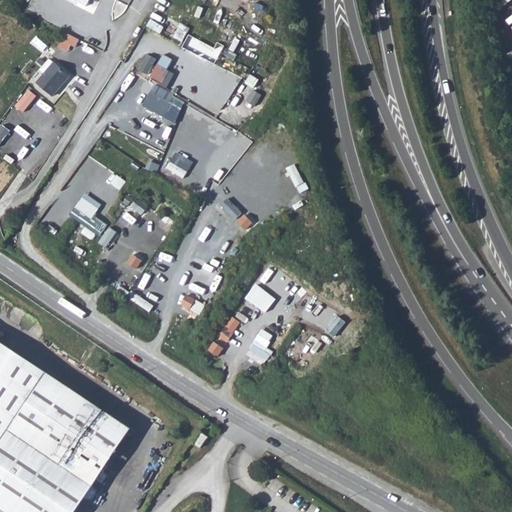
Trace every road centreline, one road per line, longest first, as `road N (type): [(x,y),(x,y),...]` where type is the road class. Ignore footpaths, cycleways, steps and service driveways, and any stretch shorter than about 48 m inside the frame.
road 1 (trunk): [(329,0),(336,89),(377,230),(446,359),(511,437)]
road 2 (tertiary): [(409,511),(197,393),(0,259)]
road 3 (trunk): [(511,272),(455,143),(427,0)]
road 4 (trunk): [(350,0),(368,75),(422,180)]
road 5 (trunk): [(380,0),(422,180)]
road 6 (trunk): [(422,180),(511,326)]
